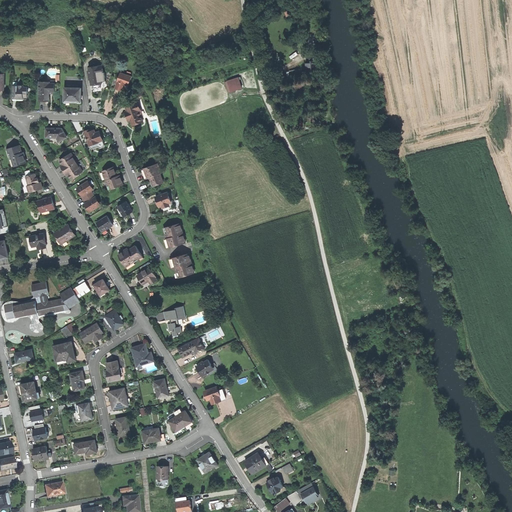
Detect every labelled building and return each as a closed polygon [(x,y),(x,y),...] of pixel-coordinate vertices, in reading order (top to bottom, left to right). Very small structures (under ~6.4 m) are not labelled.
[(308,61),(309,70),(316,69),(316,61),(308,61)] [(300,69),(289,71),(291,78),(301,76),(300,69)] [(90,77),(91,85),(96,84),(101,83),(100,74),(100,73),(90,74),(91,77),(90,77)] [(119,88),(124,90),(125,87),(125,84),(128,85),(131,76),(121,73),(119,79),(117,84),(116,87),(119,88)] [(228,81),(231,91),(242,88),(239,77),(228,81)] [(37,81),(37,101),(42,101),(50,101),(50,92),(55,92),(55,83),(50,83),(50,81),(37,81)] [(15,85),(15,97),(19,97),(19,99),(23,99),(25,99),(25,97),(29,97),(29,87),(26,87),(26,85),(15,85)] [(65,87),(65,101),(73,101),(81,102),(81,88),(65,87)] [(138,102),(126,107),(127,111),(131,120),(133,125),(143,121),(141,116),(138,107),(140,106),(138,102)] [(46,137),(57,137),(59,141),(67,137),(63,130),(62,131),(62,130),(57,130),(57,128),(52,129),(46,129),(46,137)] [(92,133),(86,135),(90,146),(99,142),(99,141),(103,140),(101,136),(100,131),(96,133),(92,134),(92,133)] [(104,144),(103,140),(99,141),(99,142),(90,146),(91,147),(93,148),(98,147),(101,148),(104,147),(104,144)] [(7,148),(13,167),(26,163),(24,156),(24,155),(24,154),(23,152),(22,153),(20,145),(7,148)] [(64,170),(77,162),(72,153),(60,160),(62,164),(61,165),(62,167),(64,170)] [(83,171),(77,162),(64,170),(65,172),(67,175),(69,174),(71,178),(83,171)] [(158,164),(144,169),(146,174),(148,178),(150,177),(153,186),(163,183),(160,174),(161,173),(158,164)] [(103,171),(110,189),(123,184),(119,175),(117,176),(116,172),(113,167),(103,171)] [(25,187),(28,186),(29,185),(27,178),(32,177),(31,175),(31,174),(22,176),(22,177),(25,187)] [(28,186),(29,192),(35,190),(35,189),(42,187),(41,182),(40,183),(39,180),(38,177),(37,178),(35,174),(31,175),(32,177),(27,178),(29,185),(28,186)] [(82,192),(84,195),(91,191),(93,189),(91,185),(89,186),(87,182),(77,188),(80,192),(82,192)] [(84,200),(94,194),(91,191),(84,195),(83,196),(82,197),(84,200)] [(158,202),(159,207),(162,206),(162,207),(169,204),(169,206),(173,205),(168,192),(156,197),(158,202)] [(86,203),(96,197),(94,194),(84,200),(86,203)] [(44,200),(38,201),(41,212),(42,212),(42,211),(49,209),(50,210),(55,208),(53,202),(52,197),(47,198),(48,199),(44,200)] [(99,201),(96,197),(86,203),(89,207),(88,207),(90,212),(100,206),(97,202),(99,201)] [(118,206),(124,216),(133,211),(129,205),(127,201),(118,206)] [(97,222),(103,232),(108,228),(114,225),(108,216),(97,222)] [(180,223),(166,227),(167,232),(168,234),(169,237),(167,238),(169,243),(168,243),(169,247),(186,242),(180,223)] [(56,232),(63,244),(76,236),(72,230),(69,225),(61,230),(61,229),(56,232)] [(46,244),(44,234),(30,237),(32,246),(37,245),(41,245),(46,244)] [(5,240),(0,241),(0,258),(9,256),(5,240)] [(119,255),(128,269),(144,259),(136,246),(129,250),(128,248),(126,249),(124,250),(125,251),(119,255)] [(189,253),(173,258),(174,263),(175,262),(176,267),(177,266),(178,269),(179,272),(180,277),(195,273),(189,253)] [(140,279),(142,282),(145,280),(147,282),(149,281),(151,284),(158,280),(155,277),(156,276),(150,267),(146,270),(142,273),(138,276),(140,279)] [(104,279),(92,286),(94,289),(97,288),(101,295),(102,295),(103,296),(107,294),(106,292),(110,289),(108,285),(104,279)] [(73,289),(76,295),(89,287),(86,281),(80,285),(73,289)] [(35,297),(39,297),(47,295),(49,295),(46,282),(32,285),(35,297)] [(69,309),(69,308),(80,301),(78,298),(76,295),(73,289),(72,287),(60,294),(63,298),(62,299),(65,310),(69,309)] [(91,290),(89,287),(76,295),(78,298),(91,290)] [(35,300),(35,301),(36,301),(37,304),(48,301),(47,295),(39,297),(39,298),(39,299),(35,300)] [(39,297),(35,297),(32,299),(29,300),(26,301),(21,302),(19,301),(16,301),(13,301),(10,301),(7,302),(6,303),(4,304),(3,306),(2,310),(2,313),(3,315),(3,316),(4,318),(6,320),(8,322),(11,322),(13,322),(17,321),(20,318),(22,317),(26,316),(29,316),(31,318),(32,320),(32,321),(31,324),(30,326),(31,329),(33,331),(35,332),(37,332),(40,332),(43,330),(44,328),(44,325),(43,323),(41,322),(40,321),(39,320),(40,318),(42,317),(43,316),(44,316),(48,316),(52,316),(55,315),(57,314),(60,313),(62,313),(65,313),(68,313),(70,313),(71,312),(71,311),(70,309),(69,309),(65,310),(39,315),(38,312),(32,313),(32,315),(30,316),(29,314),(16,316),(17,318),(7,320),(6,315),(5,307),(4,305),(9,304),(14,303),(14,305),(35,301),(35,300),(39,299),(39,298),(39,297)] [(48,301),(37,304),(38,312),(39,315),(65,310),(62,299),(48,301)] [(391,299),(383,301),(385,308),(393,306),(391,299)] [(15,310),(16,316),(29,314),(32,313),(38,312),(37,304),(36,301),(35,301),(14,305),(15,310)] [(16,316),(14,305),(14,303),(9,304),(4,305),(5,307),(6,315),(7,320),(17,318),(16,316)] [(164,312),(166,320),(171,319),(172,321),(170,321),(171,322),(171,323),(168,324),(170,331),(173,331),(174,336),(179,335),(178,332),(183,331),(181,326),(180,326),(179,320),(178,320),(178,319),(186,317),(184,306),(176,307),(176,309),(164,312)] [(112,325),(115,329),(120,326),(124,324),(116,310),(106,316),(112,325)] [(81,333),(87,342),(94,338),(96,341),(101,338),(104,337),(102,333),(104,332),(98,323),(81,333)] [(64,331),(67,335),(71,332),(67,326),(63,328),(64,331)] [(181,352),(183,357),(193,352),(195,351),(200,349),(197,344),(195,340),(179,348),(181,352)] [(72,342),(54,346),(58,364),(75,361),(74,357),(75,357),(74,350),(72,342)] [(205,347),(202,342),(197,344),(200,349),(195,351),(196,353),(196,354),(200,352),(201,353),(203,352),(202,351),(204,350),(203,348),(205,347)] [(146,343),(132,347),(138,366),(142,364),(154,361),(152,352),(149,353),(148,350),(146,343)] [(16,358),(17,362),(34,359),(32,349),(15,353),(16,358)] [(200,372),(203,376),(209,373),(213,370),(210,366),(212,365),(209,360),(205,362),(204,360),(200,363),(201,365),(197,368),(200,372)] [(108,376),(109,381),(121,379),(120,374),(119,368),(118,361),(107,363),(109,370),(107,370),(108,376)] [(214,363),(212,365),(215,369),(213,370),(209,373),(210,374),(218,369),(214,363)] [(83,370),(70,373),(74,390),(85,388),(83,380),(85,380),(84,375),(83,370)] [(165,378),(155,381),(159,397),(169,395),(167,387),(165,378)] [(25,401),(38,398),(38,396),(36,390),(34,381),(21,384),(23,393),(25,401)] [(217,386),(206,390),(208,395),(210,394),(212,398),(213,403),(222,400),(220,394),(219,390),(217,386)] [(112,398),(113,406),(122,404),(122,406),(129,405),(125,388),(110,391),(112,398)] [(80,411),(82,420),(93,418),(92,413),(91,408),(90,409),(88,402),(79,404),(80,411)] [(32,420),(45,418),(44,407),(41,408),(41,404),(30,406),(32,420)] [(170,420),(176,431),(182,428),(186,425),(185,424),(192,420),(186,410),(170,420)] [(127,416),(116,419),(118,428),(120,436),(131,434),(127,416)] [(46,423),(32,427),(35,440),(49,437),(46,423)] [(144,430),(146,440),(150,439),(154,438),(155,440),(162,439),(160,427),(144,430)] [(75,444),(77,454),(82,453),(87,452),(87,454),(98,452),(95,439),(75,444)] [(0,443),(0,454),(13,452),(12,446),(11,442),(0,443)] [(34,454),(35,459),(38,458),(39,460),(49,458),(49,456),(51,456),(50,451),(48,452),(47,446),(33,449),(34,454)] [(205,471),(206,472),(218,464),(211,453),(206,456),(204,458),(203,456),(198,459),(202,465),(205,471)] [(249,467),(253,474),(266,466),(266,465),(263,460),(258,453),(245,461),(249,467)] [(0,459),(0,466),(1,470),(5,469),(9,468),(10,470),(17,468),(15,462),(16,462),(16,461),(15,461),(14,456),(0,459)] [(270,463),(269,464),(266,465),(266,466),(270,472),(274,469),(270,463)] [(283,466),(286,473),(294,470),(291,463),(283,466)] [(158,478),(168,478),(168,471),(168,468),(168,466),(163,466),(158,466),(158,478)] [(270,488),(272,492),(275,491),(277,493),(281,490),(280,488),(284,486),(279,477),(275,479),(271,481),(267,483),(270,488)] [(45,485),(47,496),(64,493),(62,482),(52,484),(45,485)] [(311,483),(297,491),(303,499),(305,498),(307,502),(308,502),(311,502),(314,501),(316,499),(318,496),(319,496),(311,483)] [(7,490),(0,491),(0,509),(11,507),(9,497),(7,490)] [(297,491),(289,496),(292,500),(293,500),(296,504),(303,499),(297,491)] [(137,495),(122,496),(122,501),(123,505),(129,505),(129,511),(139,511),(137,495)] [(275,506),(279,511),(290,502),(286,498),(275,506)] [(192,510),(191,500),(177,501),(178,511),(192,510)] [(222,500),(216,503),(218,509),(224,507),(222,500)]
